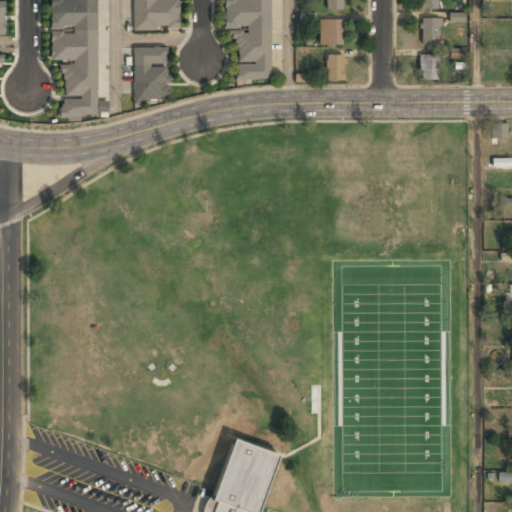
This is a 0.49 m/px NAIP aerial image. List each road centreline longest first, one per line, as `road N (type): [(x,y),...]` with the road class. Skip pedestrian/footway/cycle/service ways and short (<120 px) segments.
road 1 (secondary): [(511,103),(277,105),(146,130)]
road 2 (residential): [(9,146),(5,511)]
road 3 (residential): [(146,130),(54,192),(0,217)]
road 4 (secondary): [(0,143),(71,149),(146,130)]
